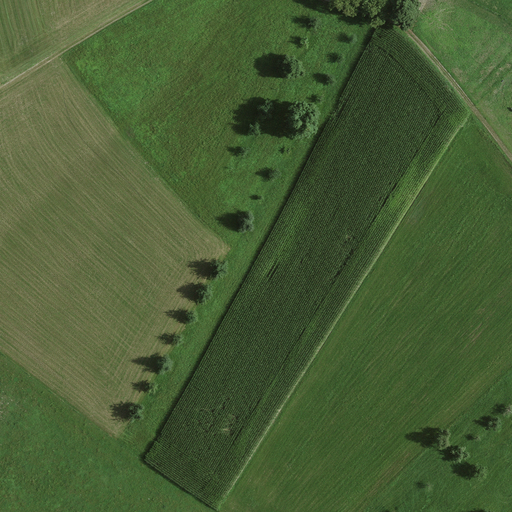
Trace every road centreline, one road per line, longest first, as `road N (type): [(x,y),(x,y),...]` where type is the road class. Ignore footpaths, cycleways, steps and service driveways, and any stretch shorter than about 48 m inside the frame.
road 1 (track): [(511,161),(388,15),(343,0)]
road 2 (track): [(0,87),(153,0)]
